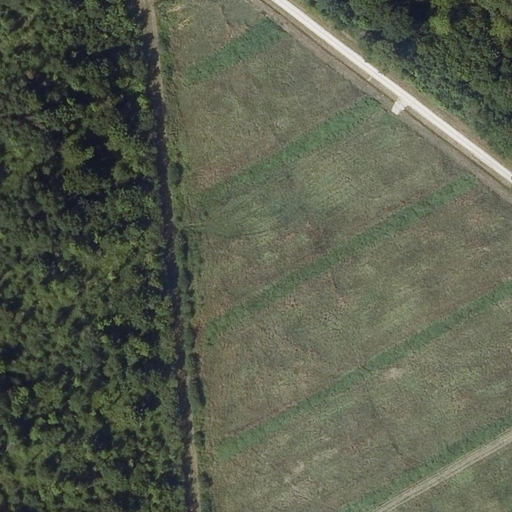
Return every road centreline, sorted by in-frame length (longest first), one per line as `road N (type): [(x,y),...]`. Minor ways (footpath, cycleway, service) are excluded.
road 1 (track): [(210,511),(162,0)]
road 2 (track): [(511,177),(273,0)]
